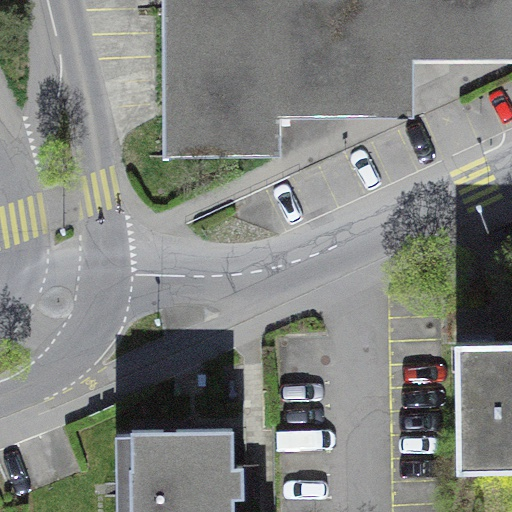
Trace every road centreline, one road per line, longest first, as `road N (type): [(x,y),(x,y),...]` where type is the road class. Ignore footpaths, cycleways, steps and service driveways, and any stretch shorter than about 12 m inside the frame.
road 1 (residential): [(106,272),(215,276),(304,259),(511,168)]
road 2 (residential): [(106,272),(94,147),(51,15)]
road 3 (residential): [(51,15),(41,103),(9,188),(14,270)]
road 4 (residential): [(0,401),(55,373),(86,340),(106,272)]
